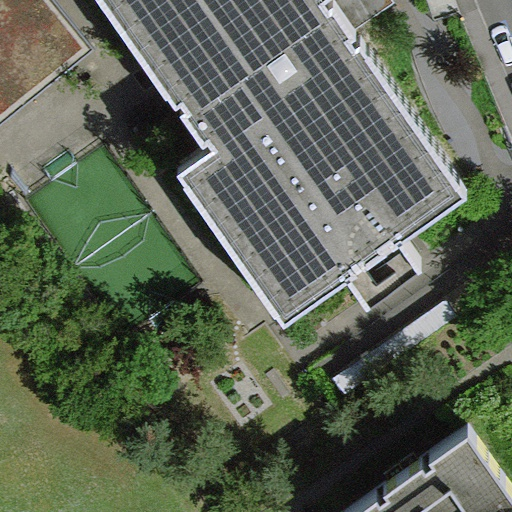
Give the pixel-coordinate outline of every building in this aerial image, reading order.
[(55,0),(0,0),(0,123),(94,47),(55,0)] [(110,0),(211,142),(181,164),(290,313),(467,187),(362,37),(357,41),(350,33),(356,28),(336,0),(330,4),(327,0),(110,0)] [(336,0),(356,28),(376,13),(366,0),(336,0)] [(366,0),(376,13),(393,0),(366,0)] [(343,511),(511,511),(511,481),(471,423),(343,511)]
